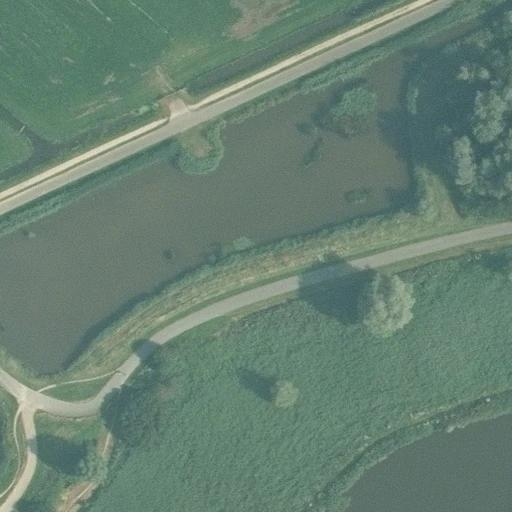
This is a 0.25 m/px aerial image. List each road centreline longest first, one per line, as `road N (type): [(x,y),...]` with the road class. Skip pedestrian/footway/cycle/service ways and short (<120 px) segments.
road 1 (track): [(0,207),(451,0)]
road 2 (unknown): [(0,192),(420,0)]
road 3 (track): [(2,511),(28,472),(25,397)]
